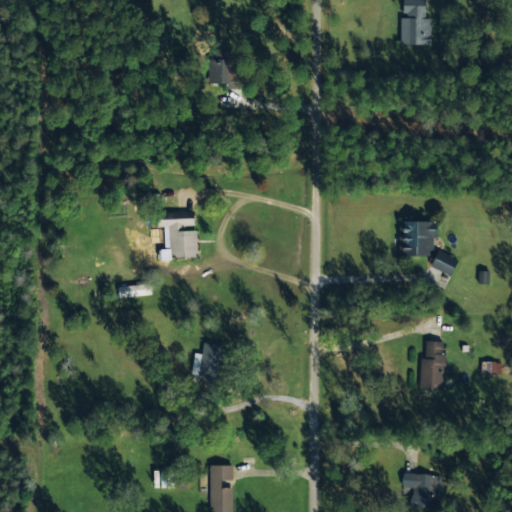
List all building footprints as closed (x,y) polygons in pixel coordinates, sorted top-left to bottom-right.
[(430,43),(430,17),(425,16),(425,0),(403,0),(403,16),(400,16),(399,42),(430,43)] [(196,256),(196,229),(185,230),(184,224),(193,224),(193,210),(161,211),(162,248),(157,248),(157,257),(196,256)] [(398,254),(435,254),(435,220),(399,219),(398,254)] [(458,258),(437,249),(430,265),(451,274),(458,258)] [(444,340),(425,339),(424,357),(420,357),(419,387),(443,388),(444,340)] [(222,344),(204,341),(198,373),(215,376),(222,344)] [(499,373),(499,362),(492,361),(491,370),(487,369),(487,372),(499,373)] [(231,464),(209,464),(209,511),(231,511),(231,486),(221,486),(221,479),(232,479),(231,464)] [(402,495),(440,494),(440,473),(402,473),(402,495)]
